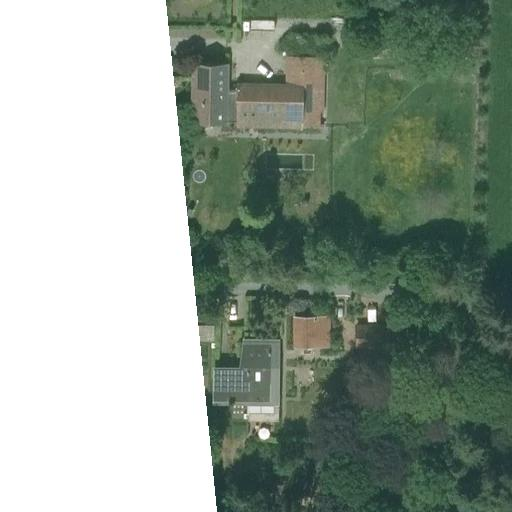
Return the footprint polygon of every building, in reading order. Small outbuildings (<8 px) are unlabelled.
[(368,33),(369,65),(405,64),(404,32),(368,33)] [(188,122),(226,123),(227,63),(190,63),(189,107),(188,122)] [(230,253),(228,240),(213,242),(215,255),(230,253)] [(297,316),(296,344),(336,345),(337,317),(297,316)] [(210,403),(274,405),(276,339),(238,338),(238,367),(211,366),(210,403)]
